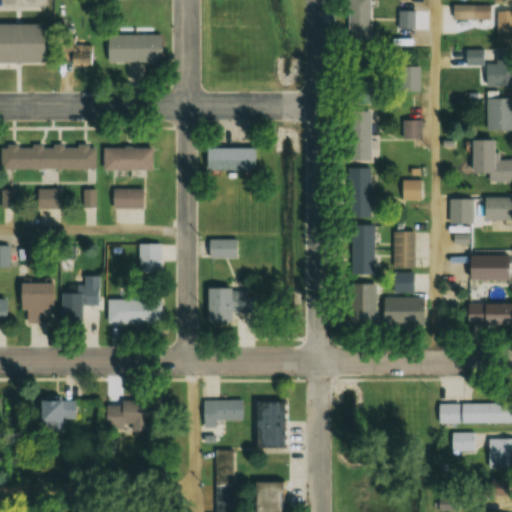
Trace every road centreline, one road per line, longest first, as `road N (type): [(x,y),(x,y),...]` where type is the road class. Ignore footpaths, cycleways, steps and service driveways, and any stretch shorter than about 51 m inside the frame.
road 1 (residential): [(320,511),(317,0)]
road 2 (residential): [(511,362),(0,361)]
road 3 (residential): [(186,361),(187,0)]
road 4 (residential): [(318,108),(0,107)]
